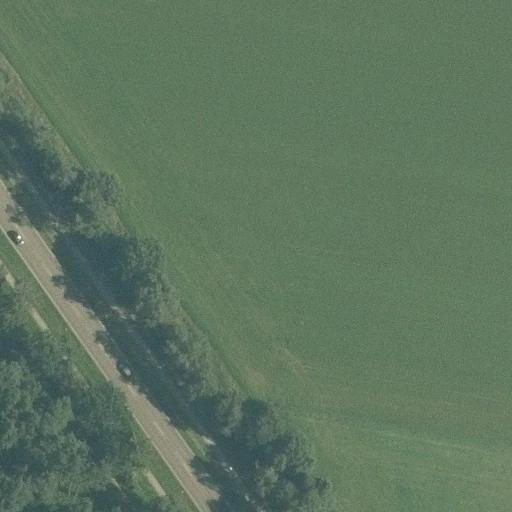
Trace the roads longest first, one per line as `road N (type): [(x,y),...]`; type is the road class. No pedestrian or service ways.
road 1 (track): [(0,59),(322,511)]
road 2 (primary): [(209,511),(0,216)]
road 3 (track): [(0,395),(26,394),(110,511)]
